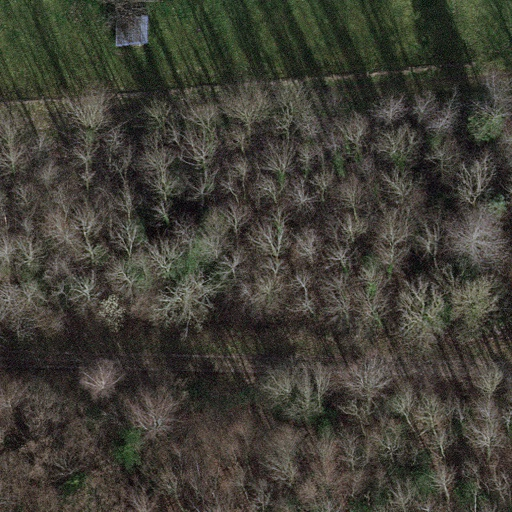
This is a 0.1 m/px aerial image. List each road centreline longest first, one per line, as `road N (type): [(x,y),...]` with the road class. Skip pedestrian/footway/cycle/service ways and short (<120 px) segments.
road 1 (track): [(511,93),(0,131)]
road 2 (track): [(511,374),(0,372)]
